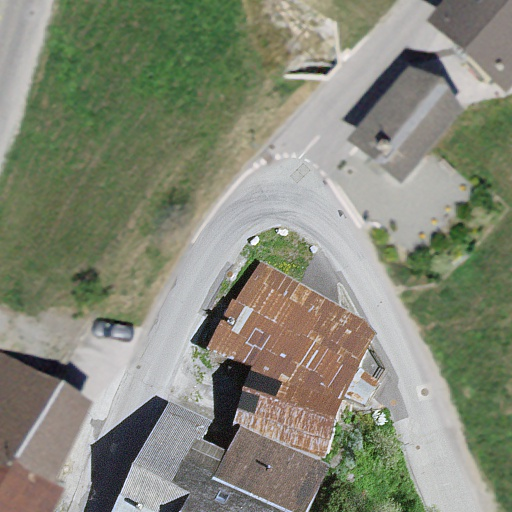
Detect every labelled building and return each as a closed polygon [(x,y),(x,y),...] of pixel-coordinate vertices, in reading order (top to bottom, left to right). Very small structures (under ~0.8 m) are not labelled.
[(500,103),(511,90),(511,0),(450,0),(425,32),(500,103)] [(468,118),(409,70),(348,145),(377,169),(407,193),(468,118)] [(225,426),(234,429),(318,456),(359,327),(256,258),(196,345),(244,368),(222,425),(225,426)] [(0,511),(27,511),(86,412),(0,362),(0,511)] [(194,418),(163,403),(108,511),(178,511),(209,452),(183,439),(194,418)] [(209,452),(178,511),(291,511),(317,465),(225,426),(209,452)]
